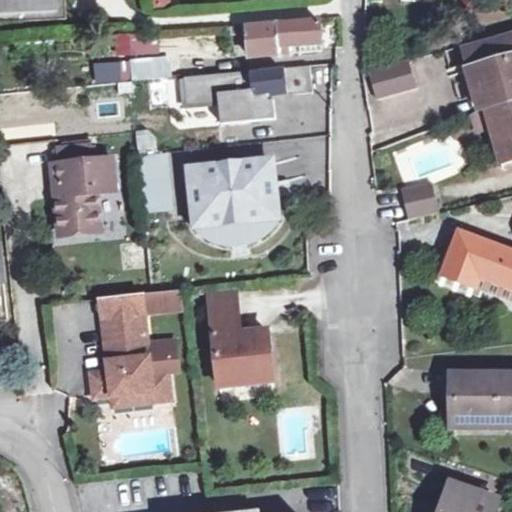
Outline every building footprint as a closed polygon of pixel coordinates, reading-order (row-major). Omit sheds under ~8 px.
[(252,55),(291,52),(290,45),(323,42),(321,21),(250,27),(252,55)] [(152,33),(118,39),(121,56),(155,50),(152,33)] [(511,36),(464,50),(482,113),(489,111),(504,165),(511,162),(511,36)] [(290,45),(291,52),(324,49),(323,42),(290,45)] [(171,61),(135,64),(136,80),(172,77),(171,61)] [(411,62),(373,73),(380,100),(419,90),(411,62)] [(136,80),(135,64),(123,65),(124,81),(136,80)] [(282,70),(185,79),(188,106),(211,104),(211,101),(287,94),(282,70)] [(188,106),(185,79),(172,80),(174,107),(188,106)] [(58,149),(59,164),(94,159),(93,145),(58,149)] [(180,209),(176,151),(142,153),(146,212),(180,209)] [(94,159),(59,164),(62,194),(55,195),(59,233),(102,228),(97,193),(115,191),(111,157),(94,159)] [(270,160),(191,169),(197,224),(201,228),(206,232),(212,236),(217,238),(222,240),(227,241),(231,241),(236,241),(240,241),(245,240),(251,238),(256,236),(260,234),(266,229),(269,225),(273,220),(276,215),(270,160)] [(433,183),(403,190),(409,220),(439,213),(433,183)] [(445,276),(511,301),(511,251),(461,232),(445,276)] [(180,289),(142,293),(145,311),(182,306),(180,289)] [(100,298),(103,316),(145,311),(142,293),(100,298)] [(221,386),(274,381),(269,330),(242,333),(238,293),(211,296),(221,386)] [(153,391),(154,401),(172,398),(169,371),(152,373),(145,311),(103,316),(110,371),(93,373),(96,397),(113,396),(153,391)] [(456,424),(511,424),(511,379),(457,379),(456,424)] [(153,391),(113,396),(114,406),(154,401),(153,391)] [(443,511),(498,511),(503,500),(454,483),(443,511)]
